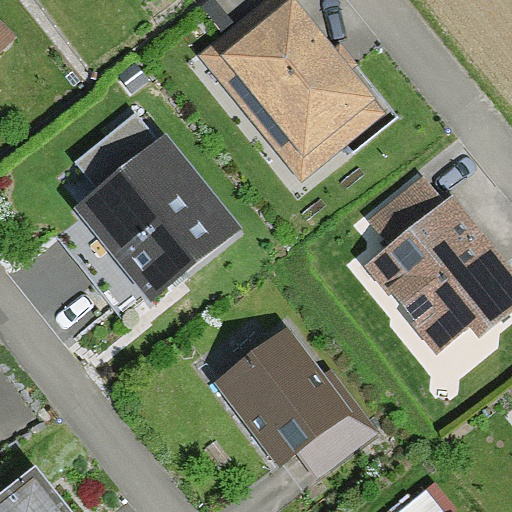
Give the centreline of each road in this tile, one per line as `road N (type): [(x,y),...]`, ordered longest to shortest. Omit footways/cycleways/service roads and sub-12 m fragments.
road 1 (residential): [(0,301),(165,511)]
road 2 (residential): [(377,0),(511,165)]
